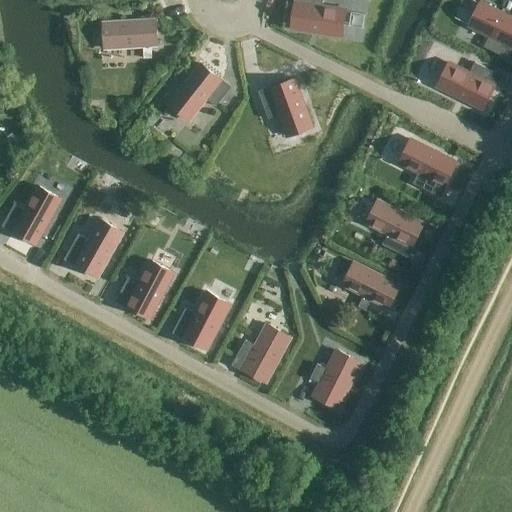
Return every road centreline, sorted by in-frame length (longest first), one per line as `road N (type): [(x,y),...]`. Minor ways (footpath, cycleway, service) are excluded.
road 1 (track): [(0,258),(334,441),(352,434),(511,118)]
road 2 (track): [(410,511),(511,287)]
